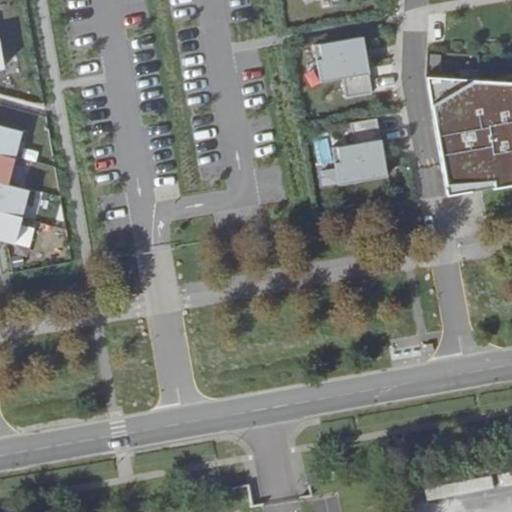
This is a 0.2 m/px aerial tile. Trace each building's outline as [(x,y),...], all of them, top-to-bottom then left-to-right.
[(361,35),(312,43),(319,81),(341,77),(344,97),(371,92),(361,35)] [(0,68),(14,65),(7,36),(0,37),(0,68)] [(511,81),(424,77),(445,196),(511,183),(511,81)] [(35,120),(0,112),(0,176),(21,181),(35,120)] [(386,175),(376,118),(349,122),(352,143),(330,147),(337,184),(386,175)] [(21,181),(0,176),(0,240),(30,248),(44,187),(21,181)]
